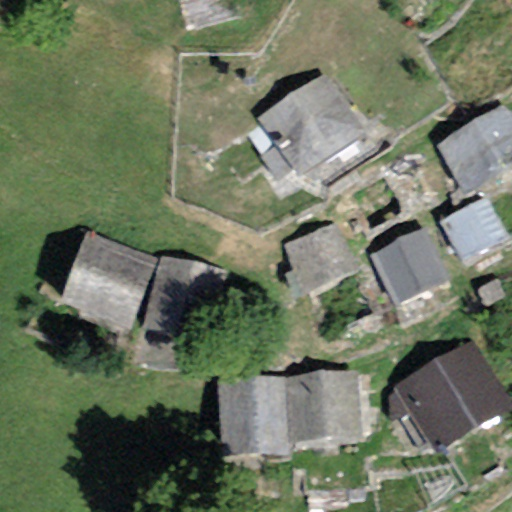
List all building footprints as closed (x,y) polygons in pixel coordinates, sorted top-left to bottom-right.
[(362,134),(325,78),(261,120),(298,176),(362,134)] [(511,164),(511,122),(504,109),(439,147),(465,192),(511,164)] [(505,237),(485,200),(442,223),(462,260),(505,237)] [(356,269),(334,224),(285,248),(307,293),(356,269)] [(423,232),(372,256),(394,303),(445,279),(423,232)] [(152,261),(87,237),(62,302),(127,327),(152,261)] [(223,276),(161,261),(138,360),(200,375),(223,276)] [(510,408),(471,344),(398,388),(437,452),(510,408)] [(358,438),(354,374),(286,379),(291,443),(358,438)] [(287,453),(284,380),(220,383),(224,456),(287,453)]
